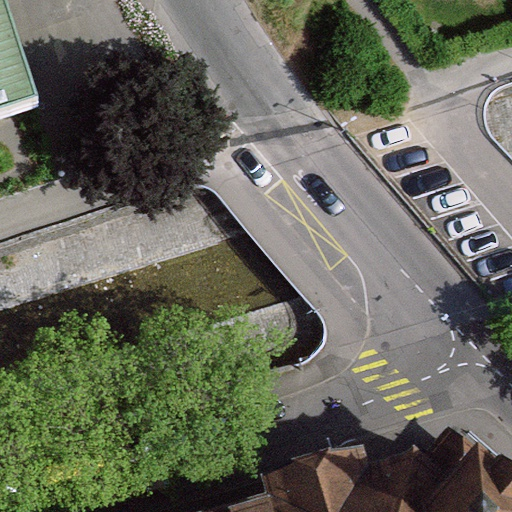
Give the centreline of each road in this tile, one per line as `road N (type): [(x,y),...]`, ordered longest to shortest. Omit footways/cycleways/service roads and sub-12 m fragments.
road 1 (residential): [(481,355),(1,511)]
road 2 (tertiary): [(184,0),(296,144),(481,355)]
road 3 (residential): [(511,206),(437,126),(453,73),(511,56)]
